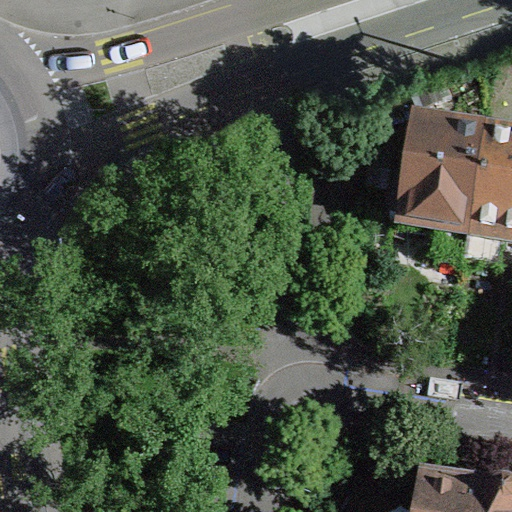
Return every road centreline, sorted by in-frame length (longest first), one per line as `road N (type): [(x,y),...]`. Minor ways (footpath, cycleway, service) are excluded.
road 1 (motorway): [(0,163),(505,0)]
road 2 (motorway): [(367,0),(0,113)]
road 3 (primary): [(389,0),(41,118)]
road 4 (residential): [(511,431),(304,387),(286,394),(276,411),(259,511)]
road 5 (primary): [(0,259),(34,213),(45,166),(41,118)]
